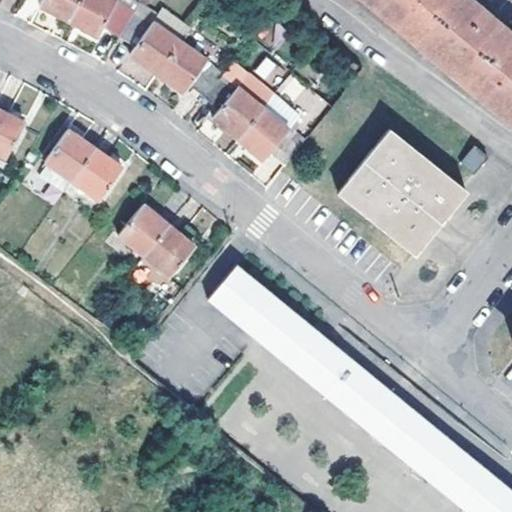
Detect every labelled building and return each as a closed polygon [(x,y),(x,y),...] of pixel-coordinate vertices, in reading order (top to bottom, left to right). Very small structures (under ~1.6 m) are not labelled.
[(68,22),(78,0),(40,0),(37,6),(68,22)] [(134,11),(112,0),(78,0),(68,22),(96,37),(102,29),(118,38),(134,11)] [(364,0),(511,123),(511,36),(468,0),(364,0)] [(131,45),(126,54),(154,75),(177,42),(134,11),(118,38),(131,45)] [(202,99),(221,75),(177,42),(154,75),(180,94),(186,86),(202,99)] [(278,86),(286,68),(262,57),(254,76),(278,86)] [(202,99),(216,111),(210,118),(236,141),(263,108),(221,75),(202,99)] [(304,142),(289,130),(299,118),(273,95),(263,108),(236,141),(262,162),(270,155),(284,167),(304,142)] [(0,157),(5,161),(24,126),(0,113),(0,157)] [(466,191),(387,129),(337,193),(412,255),(466,191)] [(71,183),(94,153),(66,131),(43,163),(71,183)] [(460,164),(474,176),(488,159),(473,147),(460,164)] [(94,153),(71,183),(98,203),(121,173),(94,153)] [(63,194),(71,183),(43,163),(35,173),(63,194)] [(143,257),(167,227),(142,206),(117,234),(143,257)] [(194,249),(167,227),(143,257),(171,278),(194,249)] [(511,511),(511,493),(241,278),(214,314),(460,511),(511,511)]
